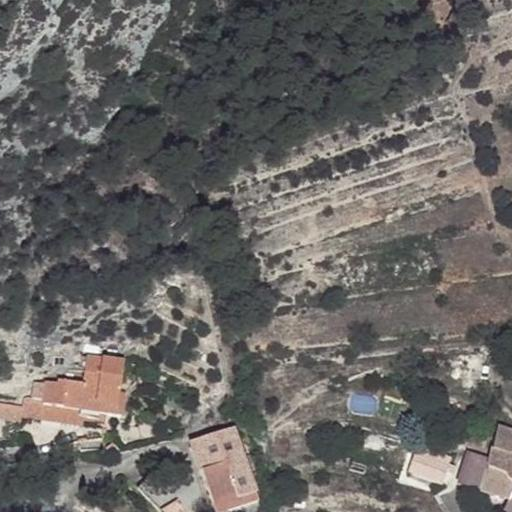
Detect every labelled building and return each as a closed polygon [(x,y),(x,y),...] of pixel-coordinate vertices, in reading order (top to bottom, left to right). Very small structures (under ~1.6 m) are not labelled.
[(125,361),(87,356),(82,384),(59,380),(59,384),(46,382),(43,400),(27,397),(23,399),(22,406),(0,402),(0,418),(21,423),(22,417),(78,426),(80,416),(91,418),(97,418),(97,414),(121,417),(124,395),(120,394),(125,361)] [(438,393),(420,386),(416,396),(434,403),(438,393)] [(490,415),(458,405),(454,418),(471,424),(472,423),(487,427),(490,415)] [(257,493),(235,427),(190,443),(211,503),(236,495),(237,499),(255,493),(257,493)] [(511,511),(511,432),(497,427),(490,460),(482,493),(492,496),(509,500),(503,511),(505,511),(511,511)] [(451,458),(420,448),(420,446),(411,442),(408,450),(414,453),(410,464),(445,476),(445,475),(452,477),(455,467),(449,465),(451,458)] [(456,485),(482,493),(490,460),(466,452),(456,485)] [(363,472),(366,462),(351,458),(348,468),(363,472)] [(445,476),(410,464),(407,474),(442,486),(445,476)] [(152,477),(138,492),(144,497),(158,511),(182,511),(177,503),(167,491),(152,477)] [(465,511),(456,494),(451,491),(439,497),(447,511),(465,511)] [(236,495),(211,503),(213,511),(224,511),(258,500),(255,493),(237,499),(236,495)] [(509,500),(492,496),(489,506),(503,511),(509,500)]
